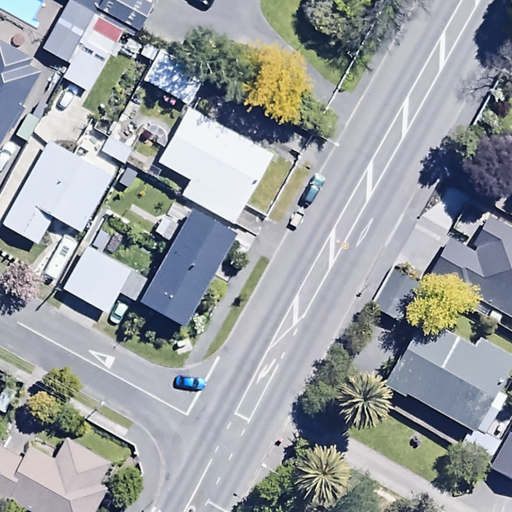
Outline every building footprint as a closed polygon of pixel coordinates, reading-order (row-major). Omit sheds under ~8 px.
[(88,0),(56,0),(39,28),(63,42),(88,0)] [(100,0),(95,10),(136,32),(152,3),(146,0),(100,0)] [(88,30),(60,79),(66,82),(52,107),(67,115),(81,90),(86,93),(109,53),(95,45),(100,37),(88,30)] [(0,140),(40,70),(25,62),(28,57),(0,41),(0,140)] [(265,129),(186,87),(155,143),(185,159),(178,174),(228,200),(265,129)] [(107,159),(46,121),(0,195),(0,203),(35,225),(52,198),(75,212),(107,159)] [(437,286),(510,327),(511,323),(511,226),(495,217),(486,234),(471,226),(437,286)] [(102,293),(128,248),(83,223),(58,267),(102,293)] [(511,354),(425,307),(380,387),(470,436),(476,424),(486,429),(503,398),(496,394),(511,363),(511,354)] [(0,504),(1,505),(4,499),(26,511),(92,511),(115,473),(106,469),(109,463),(63,437),(50,460),(26,447),(20,459),(0,447),(0,504)]
